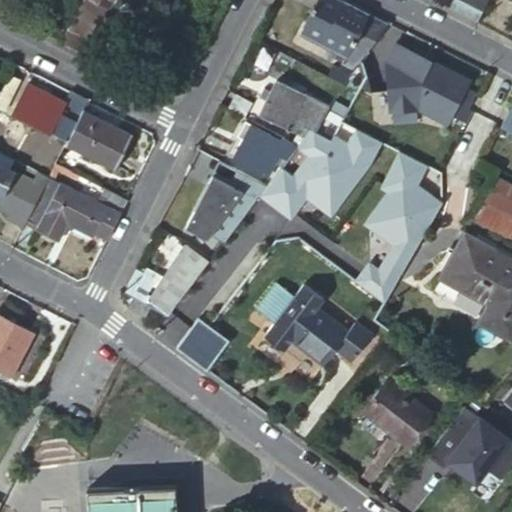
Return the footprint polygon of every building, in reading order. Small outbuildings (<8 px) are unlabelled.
[(81,0),(80,3),(67,29),(82,37),(86,39),(95,20),(99,22),(107,6),(94,0),(81,0)] [(363,57),(387,24),(341,1),(338,8),(322,0),(317,0),(301,32),(345,56),(358,62),(363,57)] [(454,0),(449,10),(475,23),(487,0),(454,0)] [(82,37),(67,29),(60,42),(76,50),(82,37)] [(342,64),(353,70),(358,62),(345,56),(342,64)] [(332,65),(323,82),(338,90),(353,70),(342,64),(339,68),(332,65)] [(12,77),(0,99),(0,108),(5,111),(21,81),(12,77)] [(269,96),(262,92),(258,102),(264,105),(258,118),(294,137),(298,132),(304,135),(310,138),(325,109),(303,98),(303,100),(275,85),(269,96)] [(84,111),(88,102),(71,93),(65,104),(29,86),(14,115),(67,143),(84,111)] [(511,97),(498,127),(511,134),(511,97)] [(67,143),(66,146),(114,170),(131,135),(84,111),(67,143)] [(295,148),(285,143),(283,146),(243,125),(235,140),(242,144),(232,165),(260,179),(263,174),(267,176),(278,155),(287,159),(295,148)] [(294,137),(300,141),(304,135),(298,132),(294,137)] [(278,134),(275,138),(285,143),(295,148),(299,143),(299,142),(278,134)] [(195,206),(196,206),(210,179),(228,188),(235,173),(216,163),(195,206)] [(26,222),(44,187),(0,165),(0,196),(1,197),(0,197),(0,210),(7,214),(5,218),(23,227),(26,222)] [(196,206),(184,231),(206,242),(209,238),(222,245),(265,188),(235,173),(228,188),(210,179),(196,206)] [(511,185),(495,177),(482,203),(511,217),(511,185)] [(95,203),(48,179),(44,187),(26,222),(58,238),(66,223),(91,236),(93,232),(105,239),(125,200),(102,188),(95,203)] [(511,321),(511,254),(463,227),(438,271),(484,298),(473,318),(504,335),(511,321)] [(150,308),(169,317),(208,263),(190,252),(184,249),(176,261),(171,268),(160,284),(154,295),(129,281),(123,293),(131,298),(150,308)] [(176,261),(167,255),(163,262),(171,268),(176,261)] [(134,271),(129,281),(154,295),(160,284),(134,271)] [(369,331),(353,319),(346,328),(314,306),(321,296),(301,281),(263,332),(284,347),(291,338),(322,361),(334,345),(350,356),(369,331)] [(145,319),(150,308),(131,298),(126,309),(145,319)] [(34,333),(0,316),(0,371),(12,377),(34,333)] [(429,412),(385,378),(362,408),(405,443),(429,412)] [(511,459),(511,442),(464,404),(425,454),(442,467),(447,460),(451,454),(479,475),(484,467),(499,477),(511,459)] [(451,454),(447,460),(475,480),(479,475),(451,454)] [(176,511),(175,485),(85,488),(86,511),(176,511)]
